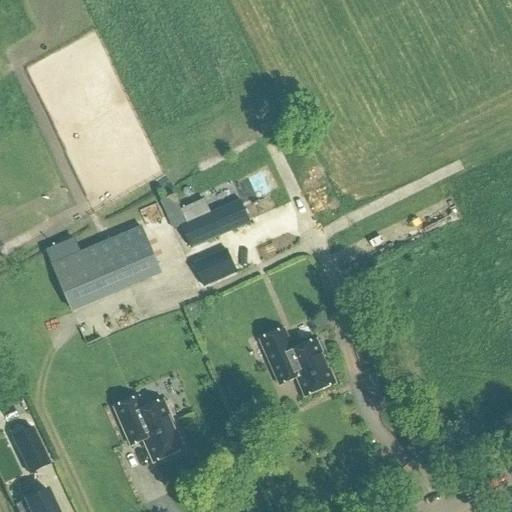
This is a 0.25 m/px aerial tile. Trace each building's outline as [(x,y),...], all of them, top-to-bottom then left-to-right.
[(241,202),(181,227),(191,251),(251,225),(241,202)] [(53,266),(73,311),(161,273),(142,228),(81,254),(53,266)] [(76,242),(48,254),(53,266),(81,254),(76,242)] [(204,289),(238,274),(228,250),(193,265),(204,289)] [(0,302),(8,318),(37,306),(42,317),(58,310),(47,282),(0,302)] [(285,331),(260,341),(280,387),(298,380),(306,399),(336,385),(325,358),(329,356),(322,342),(318,344),(317,341),(294,352),(285,331)] [(140,398),(115,409),(132,448),(144,442),(154,465),(186,451),(172,418),(175,417),(170,403),(166,405),(164,402),(145,410),(140,398)] [(28,476),(50,466),(32,428),(10,439),(28,476)] [(24,502),(14,507),(16,511),(56,511),(54,506),(47,491),(25,502),(24,502)]
